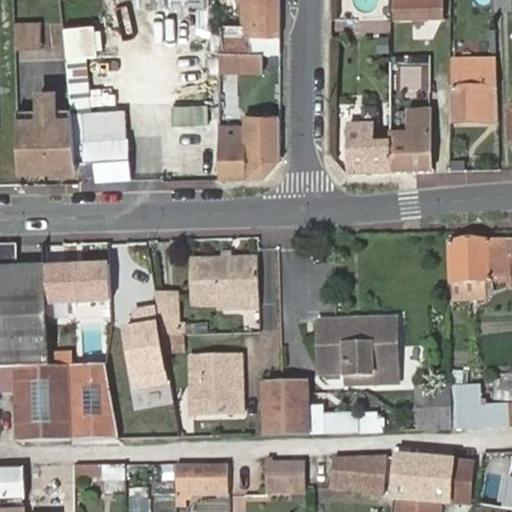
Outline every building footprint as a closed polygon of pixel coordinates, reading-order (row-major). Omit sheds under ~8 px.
[(281,36),(280,0),(240,0),(242,36),(252,36),(278,36),(281,36)] [(395,0),(396,23),(443,21),(443,3),(443,0),(425,0),(426,3),(411,3),(410,0),(395,0)] [(494,0),(495,11),(511,11),(510,0),(494,0)] [(38,20),(12,20),(12,47),(38,47),(38,20)] [(278,53),(278,43),(252,43),(252,53),(264,53),(278,53)] [(264,53),(252,53),(221,54),(221,74),(264,73),(264,53)] [(496,66),(453,66),(452,125),(485,124),(485,121),(497,121),(496,91),(496,66)] [(80,175),(73,117),(60,118),(58,91),(37,91),(37,118),(18,119),(21,176),(80,175)] [(200,104),(170,104),(170,125),(200,125),(200,104)] [(397,136),(392,136),(392,144),(392,175),(430,174),(431,111),(410,113),(409,135),(397,136)] [(409,135),(410,113),(397,114),(397,136),(409,135)] [(280,161),(281,115),(245,116),(245,125),(220,125),(220,181),(264,180),(280,161)] [(349,129),(349,177),(392,175),(392,144),(376,144),(374,129),(349,129)] [(124,134),(80,136),(81,161),(90,161),(91,180),(127,178),(124,134)] [(511,239),(448,242),(450,285),(452,286),(452,301),(486,300),(486,283),(494,283),(494,280),(511,279),(511,239)] [(0,369),(54,369),(50,267),(16,268),(15,250),(0,250),(0,369)] [(231,303),(260,302),(260,262),(211,264),(210,307),(231,307),(231,303)] [(210,307),(211,264),(194,264),(194,308),(210,307)] [(109,267),(50,270),(52,311),(111,309),(109,267)] [(179,296),(158,296),(160,308),(165,336),(180,336),(179,296)] [(232,312),(261,311),(260,302),(231,303),(231,307),(232,312)] [(160,308),(131,313),(135,330),(123,332),(134,395),(174,388),(168,352),(165,336),(160,308)] [(397,319),(319,320),(321,373),(346,373),(346,376),(380,375),(380,384),(400,384),(397,319)] [(165,336),(168,352),(189,352),(188,336),(180,336),(165,336)] [(210,357),(209,418),(246,417),(245,404),(241,404),(241,396),(245,397),(244,356),(210,357)] [(205,418),(209,418),(210,357),(196,357),(197,390),(204,390),(205,418)] [(84,369),(68,369),(71,439),(120,436),(109,367),(104,368),(84,369)] [(19,442),(71,439),(68,369),(54,369),(0,369),(0,394),(17,393),(19,442)] [(262,385),(263,435),(312,434),(382,431),(382,413),(324,415),(324,407),(311,408),(310,382),(262,385)] [(417,387),(418,430),(454,429),(453,400),(453,387),(417,387)] [(204,390),(197,390),(198,418),(205,418),(204,390)] [(453,400),(454,429),(511,427),(511,417),(482,418),(482,399),(453,400)] [(476,462),(416,457),(401,457),(396,497),(399,496),(431,500),(471,505),(476,462)] [(365,490),(349,489),(352,458),(336,459),(333,489),(365,492),(365,490)] [(366,458),(352,458),(349,489),(365,490),(365,492),(364,499),(383,501),(387,462),(369,461),(366,458)] [(271,466),(271,461),(265,461),(265,485),(279,484),(279,493),(307,493),(306,465),(271,466)] [(229,462),(209,463),(210,490),(230,490),(229,462)] [(210,490),(209,463),(179,464),(180,491),(210,490)] [(125,493),(125,466),(106,466),(106,493),(125,493)] [(27,498),(26,468),(0,469),(0,501),(2,502),(27,501),(27,498)] [(45,481),(46,468),(26,468),(27,498),(27,501),(27,511),(76,511),(76,481),(45,481)] [(279,484),(265,485),(266,494),(279,493),(279,484)] [(127,511),(147,511),(149,487),(129,486),(127,511)] [(430,511),(431,500),(399,496),(397,511),(430,511)]
